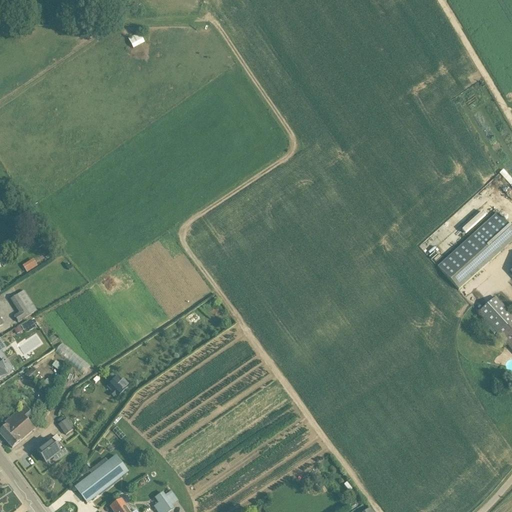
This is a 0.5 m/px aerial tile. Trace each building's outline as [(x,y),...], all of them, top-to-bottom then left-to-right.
[(134,48),(144,42),(139,33),(128,39),(134,48)] [(438,268),(459,291),(511,243),(511,229),(498,214),(438,268)] [(44,239),(36,243),(40,249),(47,244),(44,239)] [(33,261),(23,267),(27,273),(37,267),(33,261)] [(14,317),(18,323),(36,311),(23,292),(11,300),(20,314),(14,317)] [(511,316),(495,298),(478,313),(511,350),(511,316)] [(84,373),(90,365),(62,343),(56,351),(84,373)] [(27,374),(33,381),(39,376),(33,369),(27,374)] [(118,376),(107,387),(112,392),(110,394),(113,398),(115,396),(117,398),(129,388),(118,376)] [(0,431),(0,435),(12,449),(19,442),(34,430),(26,421),(33,415),(25,406),(4,424),(6,426),(0,431)] [(67,420),(58,426),(66,436),(74,430),(67,420)] [(51,441),(37,451),(46,463),(56,455),(59,459),(67,454),(59,444),(55,447),(51,441)] [(75,488),(87,504),(120,479),(126,474),(114,458),(75,488)] [(163,493),(155,499),(163,511),(170,511),(174,510),(163,493)] [(112,511),(128,511),(121,500),(110,507),(112,511)]
